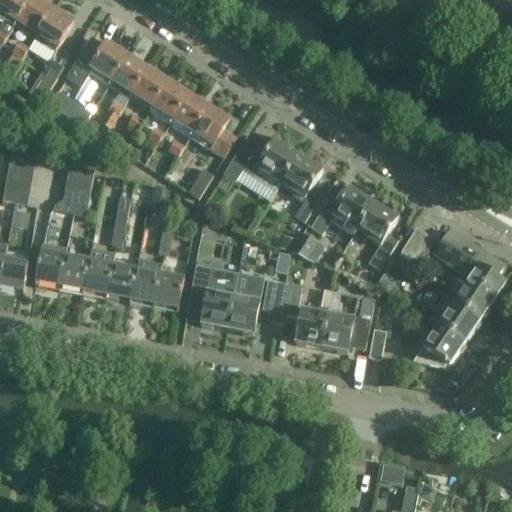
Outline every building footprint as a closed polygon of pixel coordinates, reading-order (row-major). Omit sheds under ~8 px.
[(31,0),(4,0),(0,7),(0,21),(5,25),(0,32),(0,35),(8,41),(12,35),(14,31),(33,1),(31,0)] [(511,0),(418,0),(415,23),(511,40),(511,0)] [(33,1),(14,31),(34,44),(53,14),(33,1)] [(53,14),(34,44),(55,57),(74,27),(53,14)] [(77,66),(66,83),(81,93),(90,79),(109,90),(127,60),(107,47),(104,51),(91,43),(77,66)] [(18,47),(11,58),(22,64),(28,53),(18,47)] [(129,104),(148,74),(127,60),(109,90),(129,104)] [(50,64),(29,98),(41,106),(63,73),(50,64)] [(149,116),(168,86),(148,74),(129,104),(149,116)] [(170,129),(189,99),(168,86),(149,116),(170,129)] [(97,111),(103,100),(94,94),(87,105),(97,111)] [(190,142),(209,112),(189,99),(170,129),(190,142)] [(106,116),(99,129),(111,135),(123,113),(113,107),(107,117),(106,116)] [(209,112),(190,142),(211,155),(211,156),(223,164),(236,143),(223,135),(230,125),(209,112)] [(134,120),(128,130),(137,136),(144,126),(134,120)] [(164,138),(154,132),(147,143),(157,149),(164,138)] [(277,193),(298,160),(290,155),(291,154),(276,144),(268,156),(246,143),(223,179),(236,187),(243,176),(276,197),(278,193),(277,193)] [(175,145),(168,156),(177,162),(184,150),(175,145)] [(11,160),(9,170),(34,175),(36,164),(11,160)] [(298,160),(277,193),(278,193),(288,199),(301,208),(293,221),(304,228),(324,198),(312,190),(323,174),(308,164),(307,166),(298,160)] [(34,175),(9,170),(6,183),(31,187),(34,175)] [(69,171),(67,181),(92,186),(94,175),(69,171)] [(203,174),(188,199),(197,205),(213,180),(203,174)] [(65,193),(90,198),(92,186),(67,181),(65,193)] [(18,196),(16,208),(27,210),(31,187),(6,183),(4,194),(18,196)] [(352,240),(373,208),(365,203),(366,201),(351,191),(341,208),(330,202),(311,232),(322,239),(331,226),(344,234),(343,235),(352,240)] [(61,217),(73,219),(75,208),(88,210),(90,198),(65,193),(61,217)] [(2,205),(16,208),(18,196),(4,194),(2,205)] [(119,203),(116,225),(126,227),(130,205),(119,203)] [(75,208),(73,219),(86,221),(88,210),(75,208)] [(382,213),(373,208),(352,240),(354,241),(363,247),(365,243),(379,252),(368,269),(380,275),(399,245),(388,238),(398,221),(383,211),(382,213)] [(116,225),(111,250),(122,252),(126,227),(116,225)] [(416,232),(401,256),(411,263),(426,238),(416,232)] [(162,235),(160,246),(171,249),(173,237),(162,235)] [(470,284),(455,306),(481,324),(506,287),(498,282),(505,270),(449,235),(433,260),(470,284)] [(436,245),(426,238),(411,263),(421,269),(436,245)] [(160,246),(158,259),(169,261),(171,249),(160,246)] [(43,249),(34,291),(36,291),(58,295),(64,265),(67,254),(43,249)] [(88,269),(82,300),(106,305),(112,274),(115,259),(91,254),(88,269)] [(5,262),(0,287),(0,292),(23,297),(30,261),(6,256),(4,261),(5,262)] [(64,265),(58,295),(82,300),(88,269),(64,265)] [(136,279),(130,309),(153,314),(159,283),(162,269),(138,265),(136,279)] [(196,270),(187,320),(188,320),(188,319),(203,321),(201,330),(212,333),(212,331),(227,334),(238,279),(196,270)] [(136,279),(112,274),(106,305),(130,309),(136,279)] [(238,279),(227,334),(242,337),(242,338),(253,340),(264,284),(238,279)] [(159,283),(153,314),(177,318),(183,288),(159,283)] [(262,315),(284,319),(291,289),(268,284),(262,315)] [(291,289),(284,319),(296,322),(302,291),(291,289)] [(329,314),(322,352),(337,355),(336,356),(348,358),(349,351),(365,354),(374,305),(362,303),(359,324),(338,321),(339,316),(329,314)] [(439,329),(465,347),(481,324),(455,306),(439,329)] [(302,314),(295,348),(306,351),(307,349),(322,352),(329,314),(318,312),(317,317),(302,314)] [(465,347),(439,329),(414,367),(444,372),(446,369),(449,370),(465,347)] [(386,336),(374,333),(369,362),(381,365),(386,336)] [(415,511),(418,499),(413,498),(405,497),(401,511),(415,511)]
